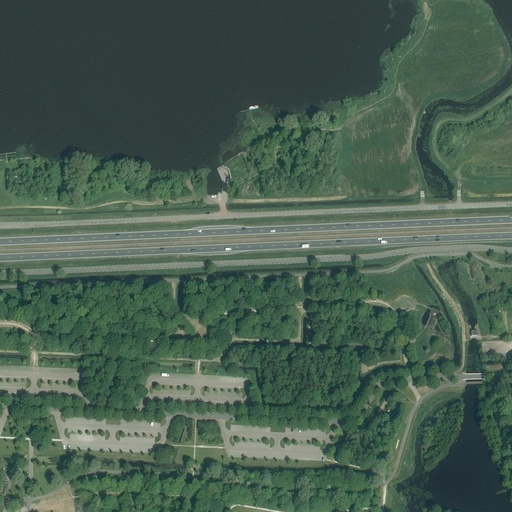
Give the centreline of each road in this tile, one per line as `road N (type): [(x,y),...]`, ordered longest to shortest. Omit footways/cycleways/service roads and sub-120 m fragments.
road 1 (unclassified): [(0,273),(511,250)]
road 2 (trunk): [(0,257),(511,235)]
road 3 (trunk): [(511,220),(0,242)]
road 4 (unclassified): [(0,225),(511,204)]
road 5 (unclassified): [(385,382),(511,376)]
